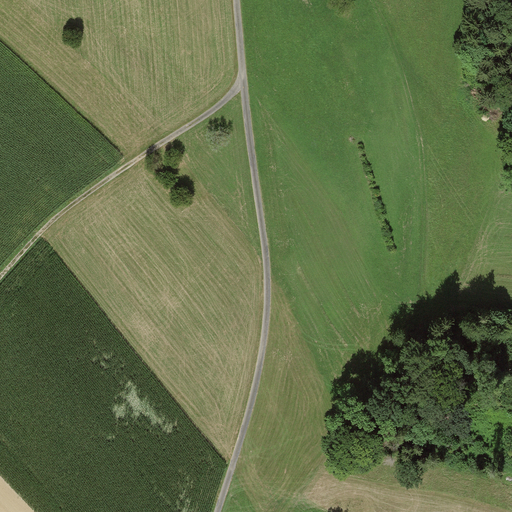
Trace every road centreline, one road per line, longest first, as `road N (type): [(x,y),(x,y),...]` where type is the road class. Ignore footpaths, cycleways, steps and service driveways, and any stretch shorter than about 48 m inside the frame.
road 1 (track): [(235,0),(267,298),(253,391),(216,511)]
road 2 (track): [(242,79),(38,231),(0,274)]
